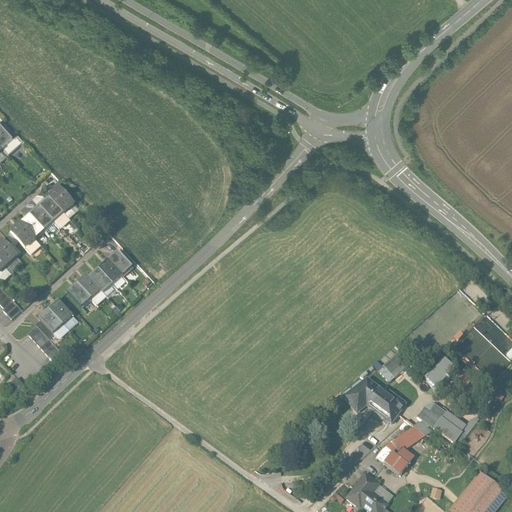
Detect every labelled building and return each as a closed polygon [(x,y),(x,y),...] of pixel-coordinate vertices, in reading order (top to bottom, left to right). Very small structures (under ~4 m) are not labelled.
[(0,125),(0,129),(12,143),(17,139),(3,123),(0,125)] [(0,149),(2,152),(12,143),(0,129),(0,149)] [(59,192),(49,201),(64,217),(73,208),(59,192)] [(49,201),(40,210),(54,226),(64,217),(49,201)] [(40,210),(30,219),(45,235),(54,226),(40,210)] [(30,219),(21,228),(35,244),(45,235),(30,219)] [(21,228),(11,237),(26,253),(35,244),(21,228)] [(35,244),(26,253),(32,260),(42,251),(35,244)] [(2,245),(0,247),(0,262),(7,271),(17,261),(2,245)] [(109,265),(123,280),(132,271),(118,256),(109,265)] [(99,274),(113,289),(123,280),(109,265),(99,274)] [(89,283),(101,295),(104,298),(113,289),(99,274),(89,283)] [(78,289),(92,304),(101,295),(89,283),(87,280),(78,289)] [(92,304),(78,289),(68,298),(82,313),(92,304)] [(4,296),(0,300),(0,309),(9,301),(4,296)] [(9,301),(0,309),(4,314),(13,305),(9,301)] [(17,310),(13,305),(4,314),(3,315),(8,319),(17,310)] [(49,315),(63,331),(73,322),(59,306),(49,315)] [(22,315),(17,310),(8,319),(12,324),(22,315)] [(63,331),(49,315),(39,325),(41,326),(54,340),(63,331)] [(49,344),(54,340),(41,326),(36,331),(41,335),(45,340),(49,344)] [(454,346),(489,381),(507,363),(472,328),(454,346)] [(41,335),(36,331),(28,339),(32,343),(41,335)] [(45,340),(41,335),(32,343),(36,348),(45,340)] [(49,344),(45,340),(36,348),(40,352),(49,344)] [(53,348),(49,344),(40,352),(44,357),(53,348)] [(57,353),(53,348),(44,357),(48,361),(57,353)] [(61,358),(57,353),(48,361),(53,366),(61,358)] [(412,366),(401,354),(385,368),(396,380),(412,366)] [(455,378),(444,367),(427,384),(439,395),(455,378)] [(18,383),(9,392),(17,400),(26,392),(18,383)] [(354,412),(366,421),(373,413),(383,421),(391,427),(393,423),(394,424),(397,419),(396,419),(397,418),(405,407),(398,402),(396,405),(380,393),(380,392),(369,384),(368,385),(366,384),(344,401),(353,412),(354,412)] [(425,410),(417,421),(422,424),(432,431),(458,450),(465,440),(459,436),(460,435),(441,421),(445,416),(434,408),(430,414),(425,410)] [(413,430),(384,450),(395,459),(400,453),(402,452),(432,431),(422,424),(413,430)] [(384,450),(376,460),(400,478),(414,461),(402,452),(400,453),(395,459),(384,450)] [(365,477),(346,501),(360,511),(363,510),(365,511),(383,511),(387,507),(372,495),(378,487),(365,477)] [(494,511),(506,498),(481,478),(453,511),(494,511)] [(393,499),(378,487),(372,495),(387,507),(393,499)] [(427,500),(438,503),(440,493),(430,490),(427,500)]
